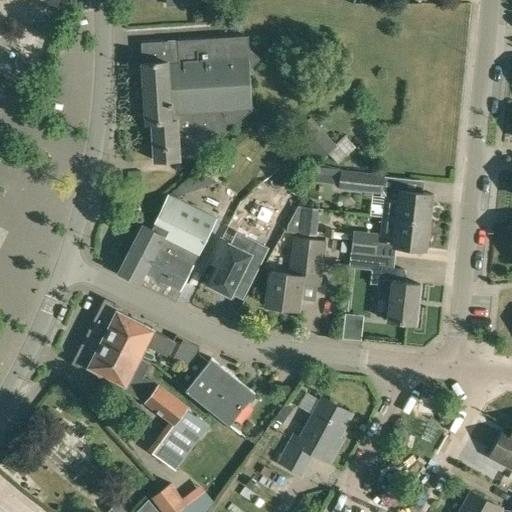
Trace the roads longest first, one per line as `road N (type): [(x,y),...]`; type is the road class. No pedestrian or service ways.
road 1 (residential): [(445,369),(491,0)]
road 2 (residential): [(359,359),(263,350),(207,335),(64,267)]
road 3 (tertiary): [(64,267),(99,125),(100,0)]
road 4 (residential): [(414,511),(485,374)]
road 5 (tertiary): [(0,403),(64,267)]
road 6 (residential): [(351,480),(414,365)]
